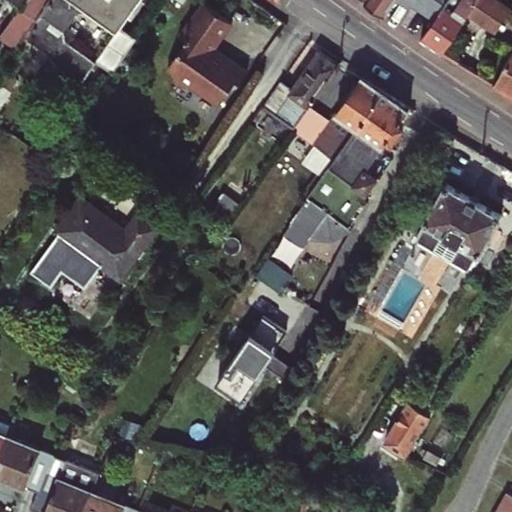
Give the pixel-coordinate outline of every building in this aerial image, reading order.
[(12,0),(23,8),(0,39),(17,51),(27,37),(40,18),(52,0),(12,0)] [(52,0),(40,18),(27,37),(51,55),(54,62),(66,73),(83,80),(95,64),(112,75),(135,41),(120,30),(140,0),(52,0)] [(394,0),(366,0),(385,13),(394,0)] [(413,1),(436,17),(448,0),(403,0),(411,5),(413,1)] [(469,14),(477,0),(448,0),(436,17),(423,37),(445,52),(469,14)] [(511,7),(500,0),(477,0),(469,14),(496,32),(511,8),(511,7)] [(248,69),(231,57),(224,60),(216,54),(215,46),(232,22),(204,2),(181,35),(188,40),(168,68),(174,72),(178,88),(194,85),(219,103),(232,84),(239,82),(248,69)] [(231,57),(215,46),(216,54),(224,60),(231,57)] [(511,54),(495,84),(511,93),(511,54)] [(310,107),(338,67),(320,55),(297,89),(282,78),(264,105),(296,128),(299,124),(310,107)] [(338,151),(379,89),(361,77),(331,122),(310,107),(299,124),(320,139),(338,151)] [(379,89),(338,151),(325,171),(310,194),(331,208),(351,210),(368,200),(381,182),(376,178),(383,167),(374,160),(385,144),(390,148),(401,131),(396,128),(409,110),(379,89)] [(307,159),(325,171),(338,151),(320,139),(307,159)] [(500,219),(498,211),(451,185),(444,187),(427,218),(430,224),(477,250),(484,248),(500,219)] [(157,227),(137,212),(126,229),(82,196),(57,230),(121,277),(157,227)] [(247,394),(288,327),(262,311),(221,378),(247,394)] [(412,400),(433,413),(438,404),(417,391),(412,400)] [(406,456),(433,413),(412,400),(385,443),(387,444),(404,454),(406,456)] [(0,453),(8,434),(0,430),(0,453)] [(8,434),(0,453),(0,476),(29,488),(30,485),(40,489),(55,453),(8,434)] [(404,454),(387,444),(385,447),(386,451),(397,458),(404,454)] [(85,511),(94,489),(101,472),(55,453),(40,489),(33,508),(42,511),(85,511)] [(138,511),(140,508),(94,489),(85,511),(138,511)] [(511,511),(511,493),(506,490),(494,511),(511,511)]
